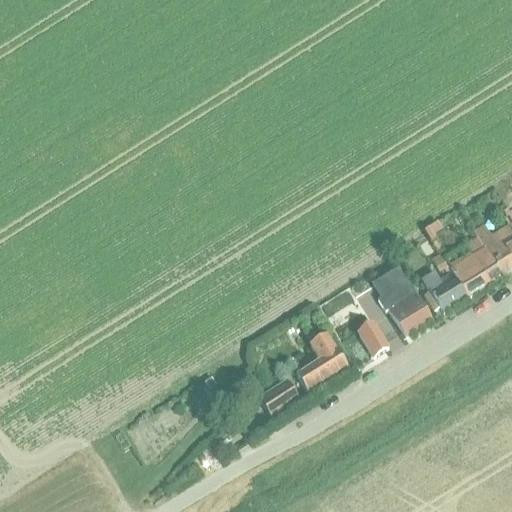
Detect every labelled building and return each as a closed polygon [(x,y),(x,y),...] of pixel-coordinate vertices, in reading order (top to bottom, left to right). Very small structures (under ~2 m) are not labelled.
[(490,261),(502,280),(511,274),(511,228),(510,226),(491,238),(483,226),(472,233),(477,241),(490,261)] [(464,249),(472,262),(451,275),(452,276),(468,302),(502,281),(502,280),(490,261),(477,241),(464,249)] [(437,242),(433,244),(440,255),(444,252),(437,242)] [(439,275),(448,270),(440,257),(431,263),(439,275)] [(468,302),(452,276),(427,291),(430,296),(425,299),(435,314),(440,311),(444,317),(468,302)] [(381,302),(378,303),(385,316),(388,314),(390,317),(406,341),(420,332),(432,325),(414,295),(415,295),(408,284),(395,292),(381,302)] [(390,352),(374,326),(357,337),(373,363),(390,352)] [(297,380),(309,398),(349,373),(328,341),(311,351),(320,366),(297,380)] [(256,400),(270,422),(283,414),(300,404),(286,381),(256,400)]
